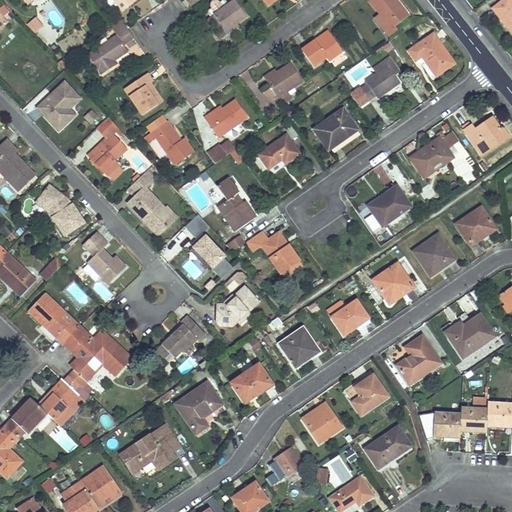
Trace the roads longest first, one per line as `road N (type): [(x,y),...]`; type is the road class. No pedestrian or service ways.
road 1 (residential): [(164,511),(240,455),(283,400),(511,252)]
road 2 (residential): [(330,0),(194,92),(150,37),(173,17)]
road 3 (residential): [(0,99),(158,262)]
road 4 (residential): [(493,68),(323,189)]
road 5 (residential): [(158,262),(186,290),(148,325),(120,301)]
